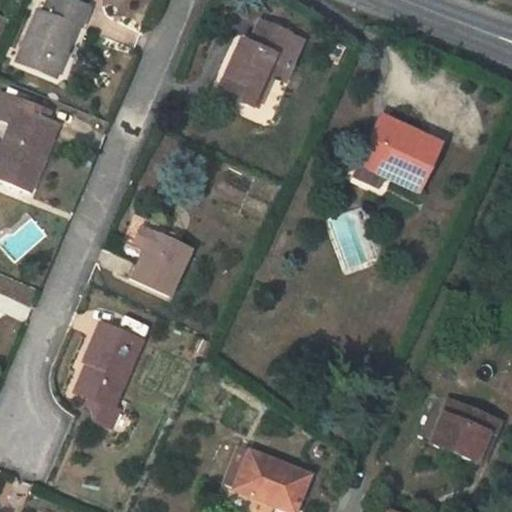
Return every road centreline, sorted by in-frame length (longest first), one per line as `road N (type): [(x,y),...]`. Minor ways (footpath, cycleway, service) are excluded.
road 1 (residential): [(185,0),(7,428)]
road 2 (residential): [(511,136),(351,511)]
